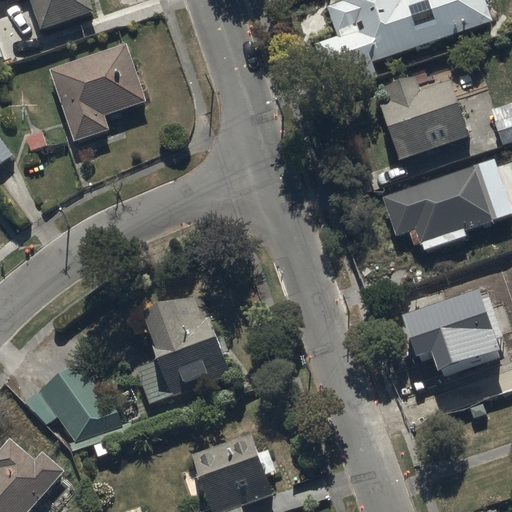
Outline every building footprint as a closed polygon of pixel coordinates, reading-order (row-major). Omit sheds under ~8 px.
[(0,0),(0,2),(6,0),(31,0),(44,37),(96,19),(89,0),(0,0)] [(336,0),(324,79),(493,27),(488,0),(336,0)] [(149,108),(130,51),(54,76),(78,147),(111,135),(107,122),(149,108)] [(453,86),(423,96),(419,83),(379,96),(403,167),(473,143),(453,86)] [(511,107),(494,114),(499,130),(493,132),(499,148),(503,146),(504,150),(511,147),(511,107)] [(0,171),(15,160),(0,138),(0,171)] [(490,164),(383,202),(413,250),(510,214),(490,164)] [(457,354),(511,336),(511,276),(439,300),(457,354)] [(164,364),(140,372),(154,411),(235,382),(207,304),(150,324),(164,364)] [(44,392),(79,446),(117,422),(83,368),(44,392)] [(254,440),(195,460),(197,469),(182,474),(191,505),(187,506),(189,511),(244,511),(274,500),(268,482),(279,479),(272,457),(261,460),(254,440)] [(35,464),(11,444),(0,456),(0,511),(35,511),(67,474),(43,455),(35,464)]
